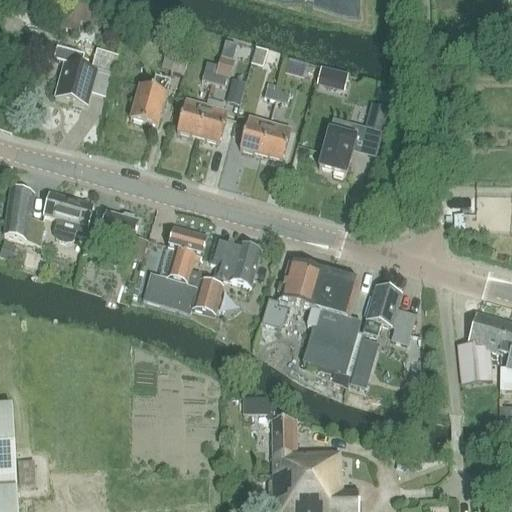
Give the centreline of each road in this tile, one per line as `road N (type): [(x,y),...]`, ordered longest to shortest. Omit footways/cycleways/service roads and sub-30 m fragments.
road 1 (unclassified): [(435,272),(0,151)]
road 2 (unclassified): [(435,272),(419,0)]
